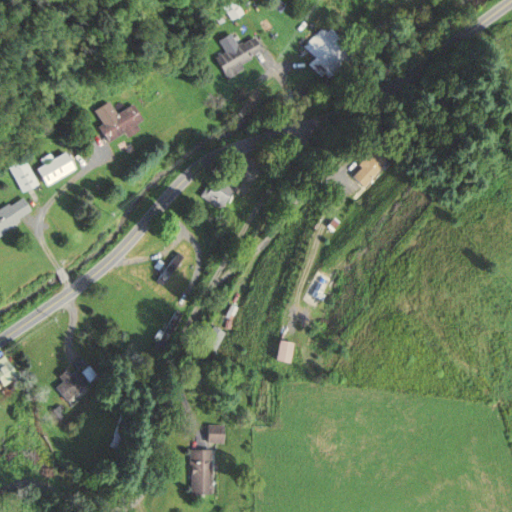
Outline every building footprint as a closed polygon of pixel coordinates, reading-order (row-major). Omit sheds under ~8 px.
[(302,47),(311,57),(309,58),(322,73),(350,49),(329,24),(302,47)] [(252,37),(240,43),(236,34),(225,39),(229,49),(211,57),(219,75),(261,56),(252,37)] [(94,127),(104,144),(141,122),(131,104),(114,114),(107,102),(92,111),(99,124),(94,127)] [(362,188),(385,161),(367,146),(344,173),(362,188)] [(40,186),(71,171),(62,152),(31,168),(40,186)] [(5,163),(20,193),(36,185),(22,155),(5,163)] [(208,183),(211,193),(223,190),(221,180),(208,183)] [(0,231),(30,214),(20,196),(0,208),(0,231)] [(161,287),(183,258),(174,252),(153,281),(161,287)] [(327,279),(308,271),(295,301),(313,309),(327,279)] [(144,341),(154,351),(182,323),(172,313),(144,341)] [(209,356),(220,334),(201,325),(190,347),(209,356)] [(285,344),(266,340),(262,361),(282,364),(285,344)] [(0,355),(0,383),(4,387),(19,373),(1,355),(0,355)] [(69,370),(64,375),(61,372),(46,387),(65,406),(85,386),(69,370)] [(217,444),(217,425),(198,425),(198,444),(217,444)] [(204,450),(179,450),(179,494),(204,494),(204,450)]
